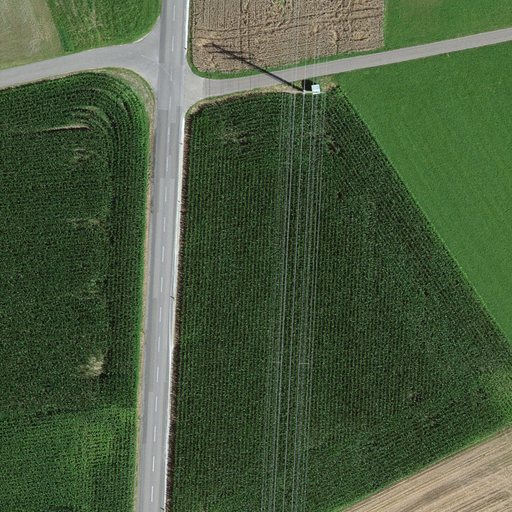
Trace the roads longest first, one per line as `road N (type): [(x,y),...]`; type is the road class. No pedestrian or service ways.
road 1 (tertiary): [(175,0),(150,511)]
road 2 (track): [(170,97),(511,34)]
